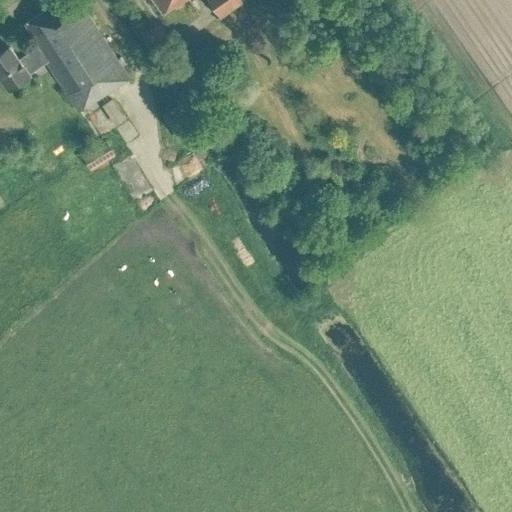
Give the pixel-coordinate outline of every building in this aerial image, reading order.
[(132,75),(80,0),(56,0),(24,22),(35,39),(33,40),(37,46),(18,57),(9,45),(0,51),(0,76),(9,88),(30,73),(29,72),(46,61),(80,110),(132,75)] [(154,0),(164,12),(174,5),(175,7),(185,0),(154,0)] [(208,0),(220,16),(243,0),(208,0)] [(186,94),(203,82),(183,51),(165,64),(186,94)] [(122,120),(127,117),(114,98),(104,105),(115,122),(120,118),(122,120)] [(178,140),(199,126),(183,102),(162,116),(178,140)] [(92,169),(117,153),(107,139),(83,155),(92,169)]
